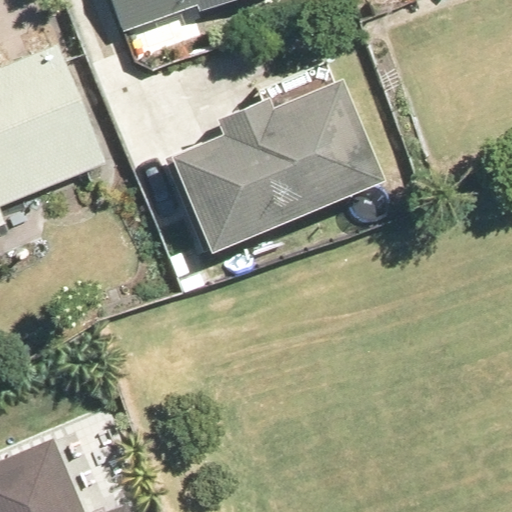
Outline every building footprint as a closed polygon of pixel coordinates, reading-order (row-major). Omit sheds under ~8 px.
[(115,0),(125,27),(200,0),(203,8),(224,0),(115,0)] [(0,221),(11,217),(4,202),(115,157),(66,35),(1,62),(0,59),(0,221)] [(233,129),(179,151),(219,244),(390,171),(348,71),(281,100),(276,89),(225,110),(233,129)] [(229,242),(190,258),(201,283),(239,267),(229,242)] [(52,432),(0,452),(0,511),(131,511),(125,496),(85,511),(52,432)]
